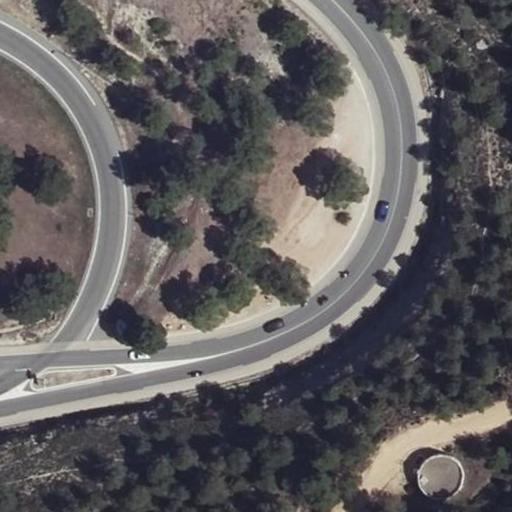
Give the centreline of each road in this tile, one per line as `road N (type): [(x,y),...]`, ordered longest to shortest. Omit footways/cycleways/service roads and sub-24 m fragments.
road 1 (secondary): [(177,368),(265,344),(337,306),(379,254),(402,179),(403,122),(382,55),(331,0)]
road 2 (motorway): [(32,365),(71,343),(108,258),(114,193),(100,132),(69,84),(0,36)]
road 3 (track): [(511,393),(417,440),(371,502),(352,511)]
road 4 (secondary): [(0,413),(146,385),(177,368)]
road 5 (secondary): [(177,368),(141,356),(32,365)]
